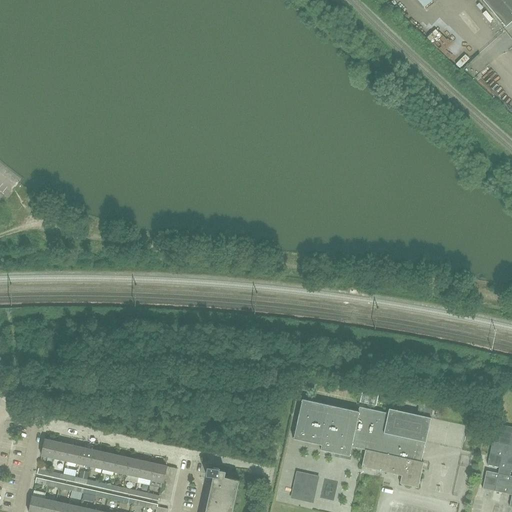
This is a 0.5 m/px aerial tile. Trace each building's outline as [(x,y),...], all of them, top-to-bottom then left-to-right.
[(511,13),(511,0),(482,0),(505,27),(511,21),(511,13)] [(464,67),(473,60),(469,56),(461,63),(464,67)] [(360,402),(376,406),(379,394),(362,390),(360,402)] [(320,450),(335,453),(349,456),(351,447),(365,450),(361,467),(401,476),(400,484),(418,488),(424,462),(423,462),(421,462),(431,418),(389,409),(388,413),(359,407),(358,412),(302,399),(293,439),(321,445),(320,450)] [(431,415),(434,406),(420,403),(418,412),(431,415)] [(486,471),(482,489),(511,495),(509,507),(511,507),(511,476),(510,476),(511,470),(511,427),(502,425),(498,443),(492,441),(487,465),(499,468),(498,473),(486,471)] [(57,442),(45,439),(41,456),(54,459),(57,442)] [(66,461),(69,444),(57,442),(54,459),(66,461)] [(77,468),(78,464),(82,447),(69,444),(66,461),(65,465),(77,468)] [(94,450),(82,447),(78,464),(90,467),(94,450)] [(102,469),(106,452),(94,450),(90,467),(102,469)] [(114,472),(118,455),(106,452),(102,469),(114,472)] [(114,472),(126,475),(130,458),(118,455),(114,472)] [(138,480),(142,460),(130,458),(126,475),(126,478),(138,480)] [(150,480),(154,463),(142,460),(138,480),(137,482),(149,485),(150,480)] [(150,480),(163,483),(164,477),(165,472),(166,467),(167,466),(154,463),(150,480)] [(231,511),(238,480),(224,477),(225,471),(219,470),(219,469),(208,468),(207,476),(214,477),(214,483),(207,511),(231,511)] [(81,471),(79,478),(87,479),(88,473),(81,471)] [(41,511),(45,499),(32,496),(28,511),(41,511)] [(45,499),(41,511),(54,511),(57,501),(45,499)] [(54,511),(67,511),(69,504),(57,501),(54,511)]
